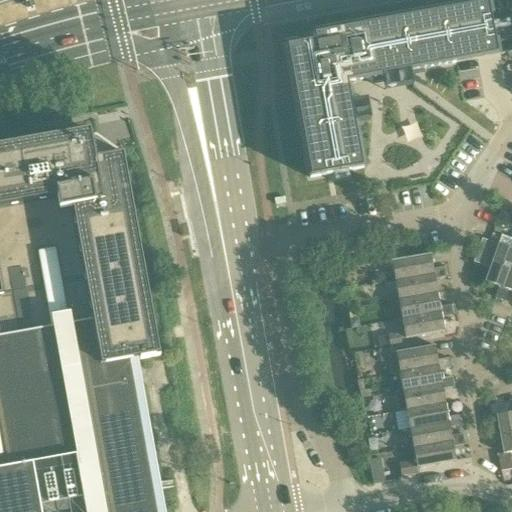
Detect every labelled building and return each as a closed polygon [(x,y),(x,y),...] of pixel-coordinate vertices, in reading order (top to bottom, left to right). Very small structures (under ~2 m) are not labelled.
[(286,47),(310,178),(362,169),(348,89),(369,86),(367,79),(454,63),(445,11),(313,34),(315,42),(286,47)] [(156,341),(155,334),(130,199),(131,199),(123,157),(124,157),(123,155),(120,155),(119,150),(107,152),(105,154),(101,151),(97,148),(98,146),(96,134),(90,135),(90,132),(88,132),(45,140),(45,141),(0,149),(0,511),(157,511),(130,362),(160,357),(159,355),(156,341)] [(511,266),(511,241),(500,237),(497,245),(481,240),(473,264),(489,270),(484,283),(498,288),(503,290),(511,266)] [(391,264),(395,284),(434,277),(433,271),(430,256),(391,264)] [(511,266),(503,290),(498,288),(494,299),(504,303),(508,292),(511,293),(511,266)] [(444,269),(433,271),(434,277),(395,284),(398,302),(437,295),(435,281),(446,279),(444,269)] [(440,309),(437,295),(398,302),(402,321),(441,314),(442,319),(453,317),(451,307),(440,309)] [(444,334),(442,319),(441,314),(402,321),(394,323),(396,336),(388,337),(390,349),(401,347),(400,342),(405,341),(444,334)] [(438,368),(437,363),(434,348),(390,356),(389,351),(379,353),(381,364),(389,363),(391,376),(399,374),(399,375),(438,368)] [(448,360),(437,363),(438,368),(399,375),(402,394),(441,386),(440,381),(439,372),(450,370),(448,360)] [(452,379),(440,381),(441,386),(402,394),(394,395),(398,413),(444,405),(442,391),(454,389),(452,379)] [(447,419),(444,405),(398,413),(398,414),(406,413),(409,430),(402,431),(402,434),(410,433),(409,431),(448,424),(449,429),(461,427),(459,417),(447,419)] [(511,413),(510,414),(496,417),(503,456),(511,454),(511,413)] [(451,439),(449,429),(448,424),(409,431),(410,433),(413,450),(452,443),(453,449),(464,446),(463,436),(451,439)] [(455,463),(453,449),(452,443),(413,450),(415,463),(399,466),(401,478),(418,475),(417,470),(455,463)] [(371,459),(375,483),(387,481),(383,457),(371,459)] [(499,462),(501,473),(511,471),(511,468),(510,460),(499,462)]
